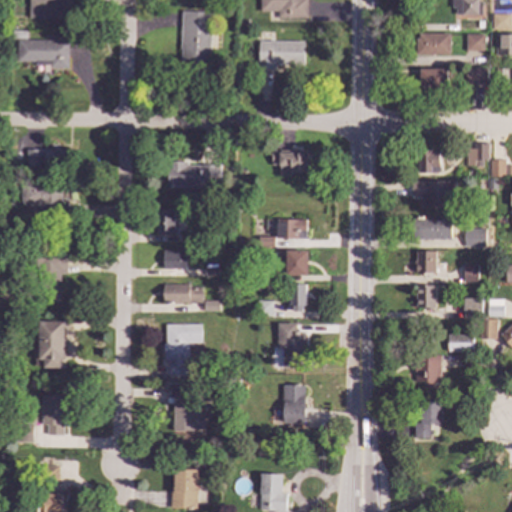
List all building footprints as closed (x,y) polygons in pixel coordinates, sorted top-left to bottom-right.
[(28,0),(28,18),(64,18),(64,5),(70,5),(69,0),(28,0)] [(305,0),(258,0),(258,11),(277,11),(277,17),(305,18),(305,0)] [(477,0),(477,3),(481,3),(481,15),(455,15),(455,7),(452,7),(452,0),(477,0)] [(179,64),(209,65),(211,12),(181,11),(179,64)] [(510,30),(492,29),(492,14),(493,14),(510,14),(510,30)] [(448,53),(416,54),(416,39),(418,39),(418,35),(447,34),(448,53)] [(483,51),(466,51),(466,35),(483,35),(483,51)] [(511,55),(495,55),(496,43),(501,43),(501,35),(511,35),(511,55)] [(16,62),(43,63),(42,72),(50,73),(50,67),(67,68),(68,40),(17,39),(16,62)] [(303,41),(257,41),(257,69),(273,69),(273,64),(303,64),(303,41)] [(486,84),(465,84),(465,68),(486,68),(486,84)] [(446,87),(420,87),(420,69),(446,70),(446,87)] [(487,160),(474,160),(474,165),(466,165),(466,149),(473,149),(473,144),(487,143),(487,160)] [(25,150),(25,169),(67,167),(67,149),(25,150)] [(439,172),(418,173),(417,150),(439,150),(439,172)] [(305,174),(306,153),(270,152),(269,165),(278,165),(278,173),(305,174)] [(504,177),(490,178),(490,161),(504,160),(504,177)] [(496,190),(488,189),(488,179),(496,180),(496,190)] [(455,202),(451,202),(451,207),(421,207),(421,206),(419,206),(419,200),(421,199),(421,197),(411,197),(411,181),(454,180),(455,202)] [(21,205),(40,205),(40,211),(60,211),(60,184),(21,184),(21,205)] [(173,233),(173,209),(154,209),(155,234),(173,233)] [(451,239),(414,239),(414,217),(450,217),(451,239)] [(305,239),(305,219),(276,219),(275,238),(305,239)] [(485,246),(465,246),(465,229),(485,229),(485,246)] [(273,236),(257,236),(256,248),(273,248),(273,236)] [(184,268),(184,250),(161,251),(161,268),(184,268)] [(306,251),(285,250),(284,275),(306,276),(306,251)] [(435,252),(435,273),(416,272),(416,251),(435,252)] [(477,263),(477,281),(463,281),(464,263),(477,263)] [(161,285),(162,303),(201,302),(200,284),(161,285)] [(304,284),(289,284),(290,312),(304,311),(304,284)] [(435,286),(435,308),(416,307),(416,285),(435,286)] [(481,318),(463,318),(463,298),(481,298),(481,318)] [(218,300),(201,301),(201,311),(218,310),(218,300)] [(270,316),(271,301),(255,300),(255,316),(270,316)] [(503,317),(488,317),(488,301),(503,301),(503,317)] [(496,320),(496,339),(479,339),(480,320),(496,320)] [(37,360),(42,360),(42,368),(62,368),(63,321),(37,321),(37,360)] [(281,368),(303,368),(304,334),(293,334),(293,323),(276,322),(275,349),(281,349),(281,368)] [(511,348),(506,342),(504,344),(499,339),(502,337),(499,334),(511,322),(511,348)] [(200,324),(163,324),(163,361),(167,361),(167,374),(183,374),(184,362),(187,362),(187,343),(200,343),(200,324)] [(472,335),(471,352),(447,351),(448,334),(472,335)] [(439,384),(433,384),(433,389),(423,388),(423,383),(415,383),(416,356),(440,356),(439,384)] [(483,356),(482,374),(465,373),(465,356),(483,356)] [(190,382),(170,382),(171,431),(202,431),(202,408),(190,408),(190,382)] [(304,385),(282,385),(281,423),(303,423),(304,385)] [(40,424),(46,425),(46,434),(62,435),(63,395),(40,395),(40,424)] [(442,403),(441,429),(426,428),(425,438),(413,438),(414,423),(418,423),(419,402),(442,403)] [(170,508),(196,509),(197,469),(171,468),(170,508)] [(285,492),(281,492),(281,474),(259,473),(258,511),(284,511),(285,492)] [(37,492),(36,511),(60,511),(62,493),(37,492)]
